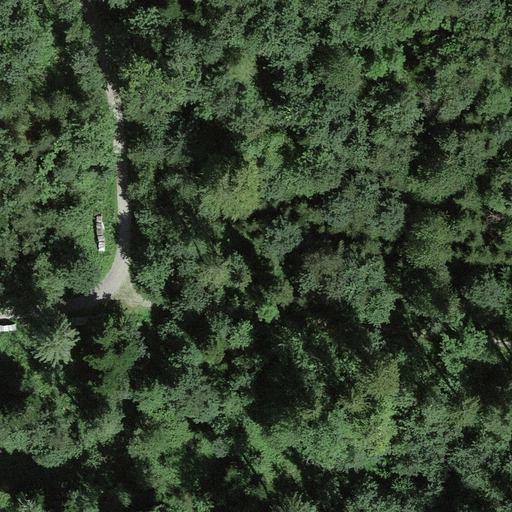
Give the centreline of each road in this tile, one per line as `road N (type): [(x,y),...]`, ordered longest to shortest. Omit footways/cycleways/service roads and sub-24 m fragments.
road 1 (track): [(0,311),(116,303),(126,223),(111,42),(85,0)]
road 2 (track): [(116,303),(511,344)]
